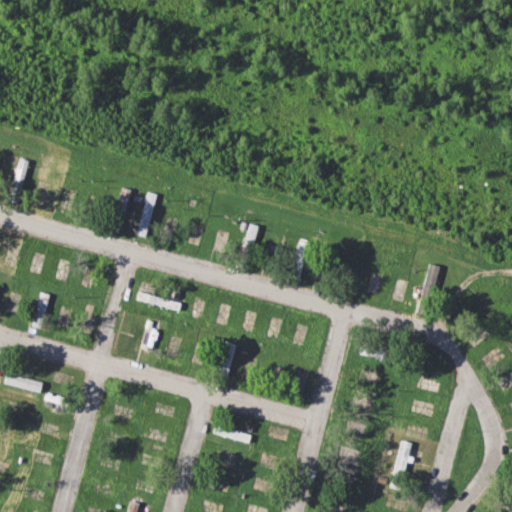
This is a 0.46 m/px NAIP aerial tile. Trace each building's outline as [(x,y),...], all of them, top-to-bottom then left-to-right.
[(9,189),(18,192),(27,160),(19,157),(9,189)] [(130,190),(121,187),(108,228),(117,230),(130,190)] [(134,232),(143,235),(156,193),(147,191),(134,232)] [(257,224),(248,222),(242,244),(251,246),(257,224)] [(302,254),(295,253),(292,275),(299,276),(302,254)] [(414,310),(426,313),(439,264),(428,261),(414,310)] [(30,325),(39,327),(47,292),(38,290),(30,325)] [(180,301),(136,290),(134,298),(177,309),(180,301)] [(2,382),(38,391),(41,381),(5,371),(2,382)] [(247,441),(250,433),(213,423),(210,431),(247,441)] [(400,439),(410,442),(402,474),(392,472),(400,439)] [(124,511),(135,511),(138,503),(127,500),(124,511)]
